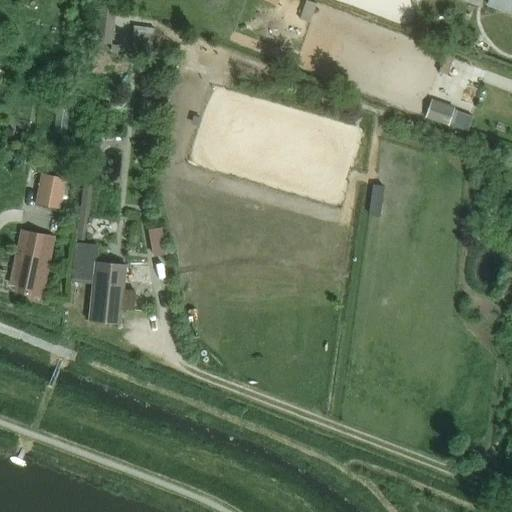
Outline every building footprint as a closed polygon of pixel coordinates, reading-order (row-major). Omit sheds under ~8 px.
[(511,0),(487,0),(486,5),(511,15),(511,0)] [(112,44),(115,6),(97,5),(94,43),(110,44),(110,50),(118,50),(119,44),(116,44),(112,44)] [(138,22),(133,43),(154,48),(159,27),(138,22)] [(431,101),(425,117),(448,125),(454,109),(431,101)] [(103,102),(101,113),(109,114),(111,104),(103,102)] [(454,109),(448,125),(467,132),(473,116),(454,109)] [(37,205),(62,210),(68,178),(43,173),(37,205)] [(17,285),(16,291),(42,296),(55,235),(22,228),(11,283),(17,285)] [(93,262),(96,262),(97,245),(75,243),(72,282),(91,284),(93,262)] [(124,264),(96,262),(93,262),(91,284),(89,320),(120,322),(124,264)]
